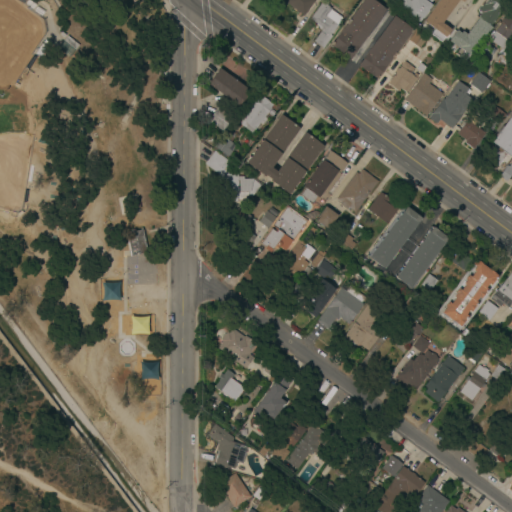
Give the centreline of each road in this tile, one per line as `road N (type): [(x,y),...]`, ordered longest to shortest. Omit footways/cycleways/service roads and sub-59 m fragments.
road 1 (residential): [(185,511),(184,0)]
road 2 (residential): [(511,507),(222,289),(184,284)]
road 3 (secondary): [(197,0),(511,234)]
